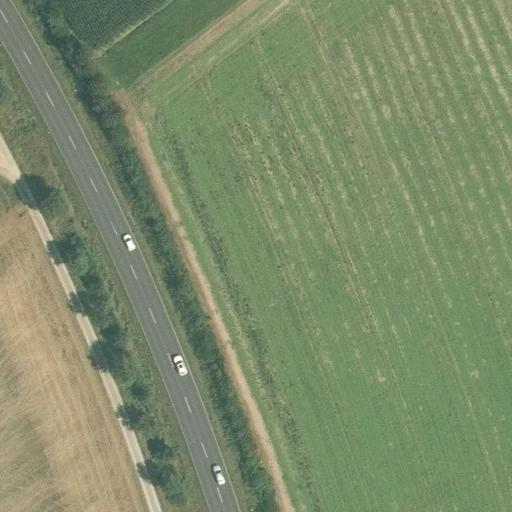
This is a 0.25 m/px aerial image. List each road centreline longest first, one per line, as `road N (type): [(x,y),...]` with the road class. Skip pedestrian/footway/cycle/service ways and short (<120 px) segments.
road 1 (primary): [(225,511),(160,335),(90,178),(0,10)]
road 2 (track): [(0,160),(33,213),(154,511)]
